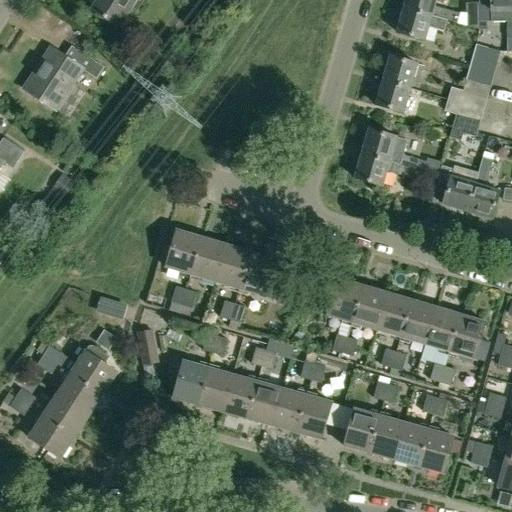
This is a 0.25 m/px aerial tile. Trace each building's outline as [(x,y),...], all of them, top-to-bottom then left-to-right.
[(98,0),(93,9),(121,27),(133,7),(139,11),(145,0),(98,0)] [(406,0),(403,9),(447,21),(457,24),(460,13),(435,6),(436,0),(406,0)] [(511,0),(490,0),(491,13),(511,12),(511,0)] [(466,3),(465,3),(466,13),(467,13),(466,26),(480,30),(479,2),(467,3),(466,3)] [(403,9),(396,33),(425,41),(428,28),(443,32),(447,21),(403,9)] [(477,44),(473,56),(498,63),(501,51),(499,51),(477,44)] [(51,48),(24,89),(57,110),(83,70),(97,79),(105,67),(78,50),(71,60),(51,48)] [(473,56),(470,66),(494,74),(498,63),(473,56)] [(389,58),(382,82),(410,90),(417,66),(389,58)] [(470,67),(467,79),(491,86),(494,74),(470,66),(470,67)] [(467,79),(463,90),(487,97),(491,86),(467,79)] [(382,82),(375,106),(403,114),(410,90),(382,82)] [(452,87),(448,99),(484,110),(487,97),(463,90),(452,87)] [(448,99),(445,110),(456,113),(480,121),(484,110),(448,99)] [(452,126),(449,138),(451,138),(459,141),(462,133),(475,137),(476,133),(477,133),(480,121),(456,113),(452,126)] [(511,128),(511,118),(497,116),(495,126),(511,128)] [(369,130),(362,154),(400,165),(416,170),(418,160),(403,156),(407,141),(397,138),(369,130)] [(0,164),(2,162),(13,168),(23,152),(3,138),(0,142),(0,164)] [(362,154),(354,179),(382,187),(386,172),(397,175),(413,180),(416,170),(400,165),(362,154)] [(479,174),(468,211),(492,219),(500,191),(485,186),(492,161),(482,158),(478,173),(479,174)] [(452,176),(444,204),(468,211),(479,174),(478,173),(455,167),(452,176)] [(61,177),(52,190),(66,199),(74,185),(61,177)] [(511,188),(505,187),(503,200),(511,201),(511,188)] [(177,230),(166,267),(191,274),(196,259),(202,238),(177,230)] [(196,259),(191,274),(215,282),(222,259),(226,245),(202,238),(196,259)] [(222,259),(215,282),(240,289),(249,259),(251,252),(226,245),(222,259)] [(0,246),(0,265),(8,252),(0,246)] [(249,259),(240,289),(265,297),(276,260),(251,252),(249,259)] [(338,279),(327,315),(352,323),(363,286),(338,279)] [(363,286),(352,323),(376,330),(387,293),(363,286)] [(175,287),(171,303),(182,306),(187,290),(175,287)] [(187,290),(182,306),(192,309),(197,293),(187,290)] [(387,293),(376,330),(401,337),(411,301),(387,293)] [(219,317),(231,320),(236,304),(225,301),(219,317)] [(411,301),(401,337),(424,345),(435,308),(411,301)] [(236,304),(231,320),(240,323),(245,307),(236,304)] [(435,308),(424,345),(449,352),(460,315),(435,308)] [(460,315),(449,352),(475,360),(486,323),(460,315)] [(153,330),(137,333),(143,366),(159,363),(153,330)] [(498,333),(493,353),(501,355),(504,345),(506,335),(498,333)] [(206,334),(203,350),(213,353),(217,337),(207,334),(206,334)] [(332,351),(331,357),(341,360),(343,354),(348,337),(337,334),(332,351)] [(217,337),(213,353),(224,356),(228,340),(218,337),(217,337)] [(348,337),(343,354),(353,357),(358,341),(348,337)] [(59,365),(65,355),(51,346),(51,347),(44,342),(38,351),(45,356),(59,365)] [(511,346),(504,345),(501,355),(511,358),(511,346)] [(256,348),(251,364),(262,367),(266,351),(256,348)] [(386,349),(381,366),(392,369),(396,352),(386,349)] [(266,351),(262,367),(272,370),(277,353),(266,351)] [(86,352),(71,373),(104,394),(118,373),(86,352)] [(396,352),(392,369),(402,372),(406,355),(396,352)] [(511,358),(501,355),(498,366),(511,369),(511,358)] [(53,374),(59,365),(45,356),(39,364),(53,374)] [(170,365),(168,373),(171,381),(177,383),(173,400),(198,407),(209,368),(183,361),(183,362),(177,360),(170,365)] [(305,361),(300,378),(310,381),(315,364),(305,361)] [(315,364),(310,381),(319,383),(321,384),(326,367),(315,364)] [(434,364),(430,380),(440,383),(445,367),(434,364)] [(445,367),(440,383),(451,386),(455,370),(445,367)] [(209,368),(198,407),(222,413),(233,375),(209,368)] [(71,373),(58,395),(90,415),(104,394),(71,373)] [(233,375),(222,413),(248,420),(258,382),(233,375)] [(258,382),(248,420),(272,427),(282,388),(258,382)] [(378,382),(373,398),(384,401),(388,385),(378,382)] [(388,385),(384,401),(394,404),(399,388),(388,385)] [(282,388),(272,427),(296,433),(307,395),(282,388)] [(23,389),(17,399),(31,408),(37,398),(23,389)] [(488,402),(487,404),(503,408),(506,398),(490,393),(490,394),(488,402)] [(58,395),(44,416),(76,437),(90,415),(58,395)] [(307,395),(296,433),(321,440),(332,402),(315,397),(307,395)] [(427,395),(422,412),(433,415),(438,399),(427,395)] [(17,399),(11,407),(25,417),(31,408),(17,399)] [(438,399),(433,415),(443,418),(447,401),(438,399)] [(487,404),(485,414),(500,419),(503,408),(487,404)] [(355,408),(344,446),(370,453),(380,415),(355,408)] [(380,415),(370,453),(394,460),(404,423),(380,415)] [(63,458),(76,437),(44,416),(30,437),(63,458)] [(404,423),(394,460),(419,468),(430,430),(404,423)] [(430,430),(419,468),(443,475),(454,437),(430,430)] [(476,442),(473,453),(490,457),(493,447),(476,442)] [(473,453),(471,463),(487,468),(490,457),(473,453)] [(511,463),(505,461),(498,487),(511,490),(511,463)]
